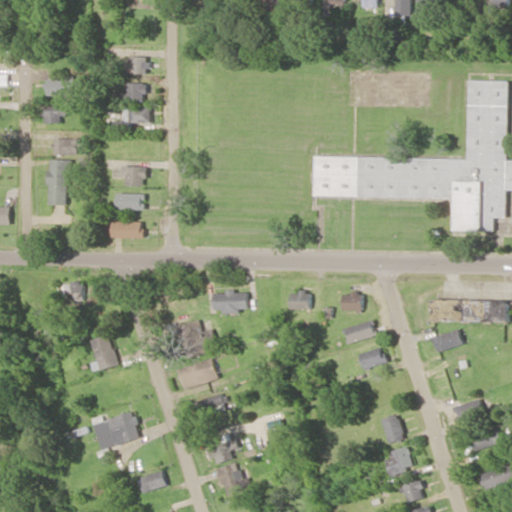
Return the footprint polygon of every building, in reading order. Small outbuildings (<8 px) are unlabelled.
[(266,0),(266,12),(282,13),(282,0),(266,0)] [(399,0),(399,14),(414,14),(414,0),(399,0)] [(447,0),(421,0),(421,10),(447,10),(447,0)] [(134,73),(151,72),(151,55),(133,56),(134,73)] [(50,94),(77,93),(77,77),(49,77),(50,94)] [(471,157),(319,155),(318,195),(459,197),(458,229),(497,230),(497,216),(509,216),(509,189),(511,188),(511,159),(510,159),(511,79),(472,79),(471,157)] [(148,81),(129,82),(130,101),(149,100),(148,81)] [(63,121),(63,113),(68,113),(67,105),(45,106),(46,122),(63,121)] [(153,121),(153,106),(127,106),(127,121),(153,121)] [(81,153),(81,137),(57,138),(57,154),(81,153)] [(71,204),(72,159),(52,158),(51,203),(71,204)] [(128,184),(148,184),(148,165),(125,165),(125,175),(129,175),(128,184)] [(148,193),(120,192),(119,208),(147,208),(148,193)] [(0,223),(12,223),(12,205),(0,205),(0,223)] [(146,221),(116,220),(115,236),(146,237),(146,221)] [(86,281),(69,281),(69,300),(87,299),(86,281)] [(251,310),(250,290),(216,291),(217,310),(251,310)] [(314,291),(294,290),(293,307),(313,308),(314,291)] [(346,309),(364,309),(364,292),(346,292),(346,309)] [(436,320),(511,321),(511,299),(437,298),(436,320)] [(216,327),(205,330),(203,319),(181,324),(189,356),(221,349),(216,327)] [(349,326),(353,342),(379,334),(375,319),(349,326)] [(467,345),(464,329),(437,334),(440,350),(467,345)] [(122,364),(113,333),(95,339),(101,361),(94,363),(96,371),(122,364)] [(363,351),(366,367),(389,362),(385,347),(363,351)] [(183,366),(189,394),(226,385),(219,357),(183,366)] [(228,394),(201,397),(203,413),(230,410),(228,394)] [(464,420),(487,412),(483,398),(459,405),(464,420)] [(96,423),(104,449),(144,437),(136,411),(96,423)] [(408,438),(403,414),(386,417),(391,442),(408,438)] [(478,449),(506,441),(500,420),(472,428),(478,449)] [(218,463),(233,458),(224,435),(209,440),(218,463)] [(418,466),(411,445),(388,452),(395,474),(418,466)] [(220,467),(229,497),(252,490),(243,460),(220,467)] [(145,474),(148,490),(170,486),(167,470),(145,474)] [(428,487),(425,478),(406,484),(411,502),(427,497),(424,488),(428,487)]
